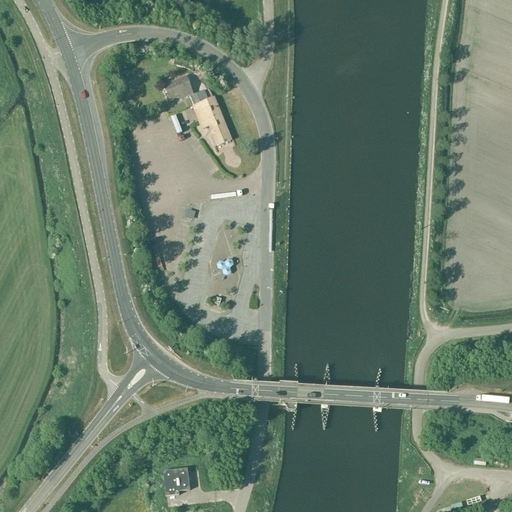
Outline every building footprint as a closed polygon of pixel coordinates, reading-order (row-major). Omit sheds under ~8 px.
[(192,101),(195,100),(193,95),(187,77),(164,86),(170,101),(180,97),(181,100),(190,96),(192,101)] [(201,91),(209,89),(206,77),(199,78),(201,91)] [(210,127),(217,146),(231,141),(214,99),(210,100),(208,96),(202,98),(200,93),(193,95),(195,100),(192,101),(194,106),(203,130),(210,127)] [(183,220),(192,223),(195,215),(186,212),(183,220)] [(224,264),(220,262),(216,266),(217,270),(222,271),(223,276),(228,277),(231,274),(230,270),(233,266),(232,261),(227,260),(224,264)] [(322,383),(320,407),(328,407),(330,383),(322,383)] [(374,385),(372,410),(381,410),(382,386),(374,385)] [(269,386),(268,397),(281,398),(281,386),(269,386)] [(163,473),(166,497),(178,496),(178,492),(189,491),(187,470),(163,473)] [(466,511),(478,508),(476,500),(464,503),(466,511)]
